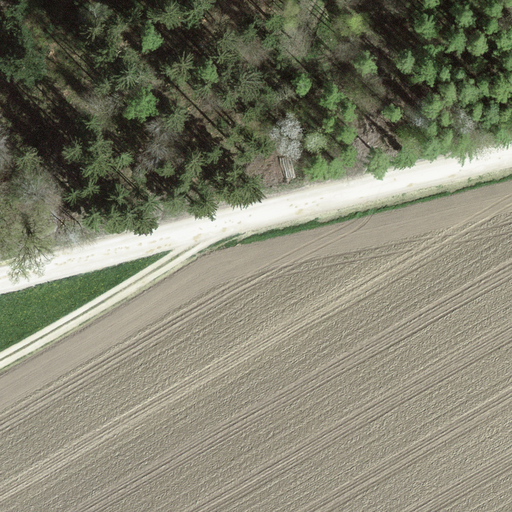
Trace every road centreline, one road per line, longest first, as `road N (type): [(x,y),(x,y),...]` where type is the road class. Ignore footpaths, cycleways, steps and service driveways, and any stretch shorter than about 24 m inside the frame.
road 1 (unclassified): [(511,163),(0,289)]
road 2 (track): [(0,368),(128,296),(220,231)]
